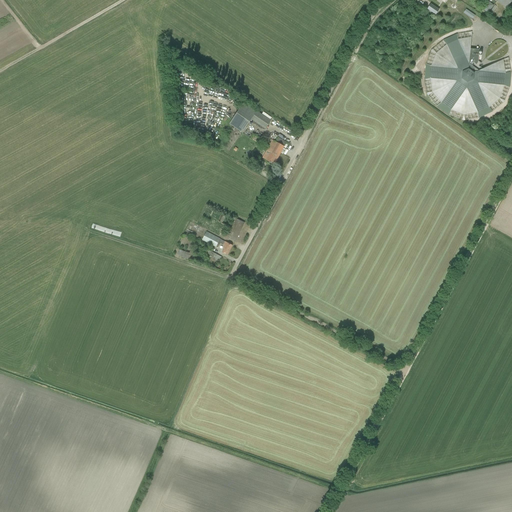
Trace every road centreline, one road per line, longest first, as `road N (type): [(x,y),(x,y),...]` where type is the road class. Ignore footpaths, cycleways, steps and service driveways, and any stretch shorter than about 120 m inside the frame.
road 1 (unclassified): [(230,278),(368,22),(390,0)]
road 2 (track): [(405,370),(511,174)]
road 3 (track): [(405,370),(230,278)]
road 4 (track): [(329,511),(405,370)]
